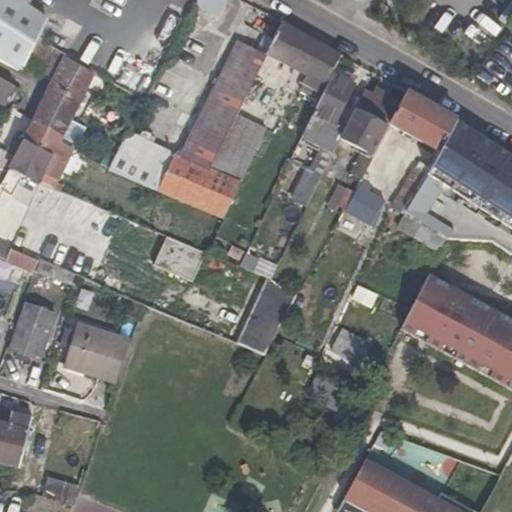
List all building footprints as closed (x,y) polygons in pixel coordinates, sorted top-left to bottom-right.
[(11,0),(0,0),(0,58),(22,72),(24,67),(38,40),(47,20),(11,0)] [(86,0),(78,16),(108,30),(123,0),(86,0)] [(192,0),(189,6),(213,19),(223,0),(192,0)] [(304,79),(301,84),(321,95),(335,67),(341,54),(283,23),(266,57),(304,79)] [(501,35),(471,68),(480,76),(510,43),(501,35)] [(24,67),(39,75),(52,49),(38,40),(24,67)] [(237,115),(266,57),(238,42),(179,157),(128,132),(127,134),(107,172),(223,222),(231,203),(240,183),(210,168),(237,115)] [(63,56),(52,49),(39,75),(51,81),(63,56)] [(93,75),(63,56),(51,81),(29,126),(60,143),(66,129),(93,75)] [(318,148),(292,201),(305,208),(339,140),(344,128),(335,124),(354,83),(348,79),(350,75),(335,67),(321,95),(300,139),(318,148)] [(0,76),(0,116),(15,86),(0,76)] [(353,110),(389,129),(390,127),(388,126),(400,103),(390,97),(388,93),(367,82),(353,110)] [(437,152),(456,119),(407,90),(400,103),(388,126),(390,127),(437,152)] [(359,151),(348,173),(361,180),(364,174),(389,129),(353,110),(344,128),(339,140),(359,151)] [(240,183),(266,129),(237,115),(210,168),(240,183)] [(405,217),(418,225),(444,239),(491,241),(511,256),(511,151),(456,119),(437,152),(428,168),(401,214),(405,217)] [(44,174),(57,179),(67,160),(74,157),(78,153),(60,143),(29,126),(22,141),(52,155),(44,174)] [(60,143),(78,153),(86,140),(66,129),(60,143)] [(14,156),(22,141),(13,137),(5,152),(14,156)] [(14,156),(0,183),(0,185),(13,192),(22,176),(40,184),(44,174),(52,155),(22,141),(14,156)] [(0,183),(14,156),(5,152),(0,149),(0,183)] [(416,168),(413,166),(390,208),(401,214),(428,168),(419,163),(416,168)] [(369,181),(370,177),(364,174),(361,180),(357,188),(384,204),(385,202),(368,190),(371,183),(369,181)] [(67,273),(76,252),(95,208),(40,185),(11,249),(37,260),(67,273)] [(354,194),(337,185),(326,205),(342,214),(344,212),(354,194)] [(344,212),(372,230),(384,204),(357,188),(354,194),(344,212)] [(398,228),(412,236),(418,225),(405,217),(398,228)] [(120,218),(114,230),(133,239),(134,236),(156,245),(160,235),(120,218)] [(145,269),(193,289),(208,255),(160,235),(156,245),(145,269)] [(225,257),(238,264),(244,253),(231,246),(225,257)] [(11,249),(5,261),(32,274),(37,260),(11,249)] [(96,285),(105,264),(76,252),(67,273),(75,276),(96,285)] [(239,267),(247,270),(253,257),(245,253),(239,267)] [(277,264),(264,257),(255,274),(260,276),(269,281),(277,264)] [(260,276),(233,329),(226,341),(264,357),(297,296),(269,281),(260,276)] [(398,332),(511,393),(511,322),(428,277),(398,332)] [(172,304),(157,297),(152,309),(167,316),(172,304)] [(141,305),(129,300),(123,322),(135,326),(141,305)] [(24,303),(7,350),(40,362),(57,315),(24,303)] [(233,329),(172,304),(167,316),(226,341),(233,329)] [(130,340),(76,324),(74,331),(69,349),(63,366),(117,383),(130,340)] [(69,349),(74,331),(65,328),(60,346),(69,349)] [(356,335),(344,329),(339,339),(351,346),(356,335)] [(339,339),(332,352),(360,367),(367,355),(365,354),(371,343),(356,335),(351,346),(339,339)] [(312,382),(304,397),(333,412),(341,397),(312,382)] [(0,464),(18,470),(30,417),(0,409),(0,464)] [(373,447),(388,454),(395,439),(380,434),(373,447)] [(343,502),(361,511),(459,511),(366,459),(343,502)] [(78,486),(47,478),(42,498),(72,506),(78,486)]
